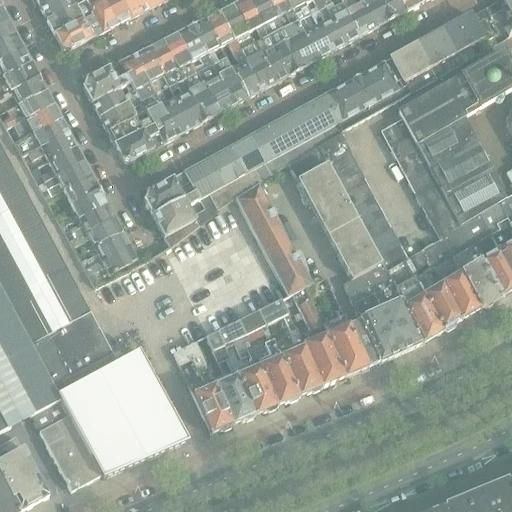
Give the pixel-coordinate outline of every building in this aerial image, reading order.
[(45,22),(85,3),(84,1),(83,0),(73,0),(70,2),(69,0),(51,0),(37,7),(45,22)] [(116,29),(100,0),(83,0),(84,1),(86,0),(92,0),(94,4),(87,7),(92,16),(102,36),(116,29)] [(131,21),(119,0),(100,0),(116,29),(131,21)] [(146,14),(138,0),(119,0),(131,21),(146,14)] [(159,7),(155,0),(138,0),(146,14),(159,7)] [(267,39),(246,0),(233,7),(248,36),(255,32),(260,42),(267,39)] [(281,32),(264,0),(246,0),(267,39),(281,32)] [(295,25),(281,0),(264,0),(281,32),(295,25)] [(305,6),(301,0),(281,0),(295,25),(303,21),(309,31),(316,27),(323,24),(320,18),(312,21),(310,17),(308,13),(316,10),(312,3),(305,6)] [(324,10),(318,0),(301,0),(305,6),(312,3),(316,10),(308,13),(310,17),(324,10)] [(318,0),(324,10),(331,6),(327,0),(318,0)] [(375,31),(361,5),(348,11),(343,0),(342,1),(341,0),(337,0),(338,2),(359,40),(375,31)] [(390,23),(378,0),(357,0),(359,3),(364,0),(367,0),(368,1),(361,5),(375,31),(390,23)] [(406,14),(398,0),(378,0),(390,23),(406,14)] [(422,6),(418,0),(398,0),(406,14),(422,6)] [(511,22),(511,0),(501,0),(500,1),(500,2),(469,19),(481,43),(486,53),(497,47),(484,23),(505,11),(511,22)] [(338,2),(331,6),(324,10),(344,48),(359,40),(338,2)] [(52,36),(92,16),(87,7),(85,3),(45,22),(52,36)] [(248,36),(233,7),(219,14),(239,54),(253,46),(248,36)] [(344,48),(324,10),(310,17),(312,21),(320,18),(323,24),(316,27),(331,56),(344,48)] [(239,54),(219,14),(205,21),(219,50),(227,46),(232,57),(239,54)] [(102,36),(92,16),(52,36),(60,51),(68,54),(102,36)] [(481,43),(469,19),(468,18),(443,32),(462,67),(475,59),(469,49),(481,43)] [(219,50),(205,21),(190,29),(211,68),(217,65),(211,54),(219,50)] [(331,56),(316,27),(309,31),(303,21),(295,25),(281,32),(287,44),(301,37),(314,64),(331,56)] [(0,44),(15,37),(7,23),(0,26),(0,44)] [(211,68),(190,29),(176,36),(191,65),(198,61),(201,67),(194,71),(196,75),(211,68)] [(314,64),(301,37),(287,44),(281,32),(267,39),(260,42),(253,46),(258,56),(274,87),(314,64)] [(462,67),(443,32),(417,47),(436,81),(462,67)] [(191,65),(176,36),(161,44),(182,83),(196,75),(194,71),(192,68),(189,70),(190,72),(187,74),(184,68),(191,65)] [(0,61),(22,51),(15,37),(0,44),(0,61)] [(182,83),(161,44),(147,51),(162,80),(166,87),(162,89),(164,92),(168,90),(182,83)] [(274,87),(258,56),(253,46),(239,54),(260,95),(274,87)] [(436,81),(417,47),(388,62),(408,97),(436,81)] [(0,78),(1,80),(30,66),(22,51),(0,61),(0,78)] [(162,80),(147,51),(134,58),(154,97),(160,94),(155,84),(162,80)] [(260,95),(239,54),(232,57),(238,67),(230,71),(246,102),(260,95)] [(473,144),(471,142),(473,141),(462,119),(511,92),(511,77),(501,56),(397,115),(401,122),(400,122),(409,140),(418,155),(426,171),(435,187),(443,202),(451,217),(459,231),(479,219),(498,208),(497,206),(505,201),(475,143),(473,144)] [(154,97),(134,58),(119,65),(130,86),(134,95),(137,100),(139,104),(154,97)] [(246,102),(230,71),(225,61),(217,65),(211,68),(233,109),(246,102)] [(408,97),(388,62),(363,76),(378,105),(388,99),(392,106),(408,97)] [(130,86),(119,65),(84,83),(81,91),(90,106),(130,86)] [(0,98),(37,79),(30,66),(1,80),(0,80),(0,98)] [(233,109),(211,68),(196,75),(219,117),(233,109)] [(219,117),(196,75),(182,83),(204,125),(219,117)] [(363,76),(343,87),(358,115),(378,105),(363,76)] [(16,108),(45,93),(37,79),(0,98),(0,105),(11,100),(16,108)] [(204,125),(182,83),(168,90),(170,94),(177,91),(180,97),(174,101),(191,132),(204,125)] [(137,100),(134,95),(130,86),(90,106),(98,121),(137,100)] [(343,87),(324,98),(339,126),(358,115),(343,87)] [(12,129),(53,108),(45,93),(16,108),(6,115),(9,122),(1,126),(5,133),(12,129)] [(191,132),(174,101),(166,105),(160,94),(154,97),(177,140),(191,132)] [(177,140),(154,97),(139,104),(144,113),(145,115),(145,117),(148,121),(151,128),(162,148),(177,140)] [(324,98),(304,109),(324,146),(339,137),(344,134),(339,126),(324,98)] [(134,119),(144,113),(139,104),(137,100),(98,121),(105,134),(134,119)] [(60,122),(53,108),(12,129),(20,143),(60,122)] [(304,109),(285,119),(306,157),(316,151),(324,146),(304,109)] [(113,149),(151,128),(148,121),(138,127),(136,122),(145,117),(145,115),(144,113),(134,119),(105,134),(113,149)] [(285,119),(266,129),(282,157),(283,157),(289,168),(306,157),(285,119)] [(21,160),(67,136),(60,122),(13,147),(21,160)] [(409,140),(400,122),(379,135),(388,152),(409,140)] [(152,154),(147,143),(152,139),(158,151),(162,148),(151,128),(113,149),(121,164),(129,167),(152,154)] [(266,129),(248,139),(269,180),(287,168),(288,169),(289,168),(283,157),(282,157),(266,129)] [(46,165),(75,150),(67,136),(21,160),(29,175),(36,171),(32,164),(42,158),(46,165)] [(339,137),(324,146),(316,151),(325,168),(348,154),(339,137)] [(269,180),(248,139),(228,150),(245,178),(253,191),(258,188),(269,180)] [(409,140),(388,152),(397,168),(418,155),(409,140)] [(37,189),(83,165),(75,150),(46,165),(51,173),(41,178),(36,171),(29,175),(37,189)] [(151,220),(194,196),(198,204),(222,191),(245,178),(228,150),(145,196),(142,204),(151,220)] [(333,183),(325,168),(316,151),(306,157),(289,168),(288,169),(350,284),(341,288),(357,322),(352,325),(348,328),(367,371),(373,369),(378,367),(423,347),(400,304),(399,305),(383,276),(374,261),(366,245),(358,231),(350,214),(341,199),(333,183)] [(0,213),(26,200),(0,152),(0,213)] [(356,169),(348,154),(325,168),(333,183),(356,169)] [(426,171),(418,155),(397,168),(405,183),(426,171)] [(61,193),(90,178),(83,165),(37,189),(44,203),(50,200),(46,193),(57,186),(61,193)] [(365,185),(356,169),(333,183),(341,199),(365,185)] [(435,187),(426,171),(405,183),(414,199),(435,187)] [(105,206),(94,186),(90,178),(61,193),(66,201),(76,221),(105,206)] [(194,196),(151,220),(168,251),(169,252),(197,230),(209,221),(217,215),(216,214),(234,203),(286,301),(289,299),(289,300),(291,299),(307,290),(311,288),(258,188),(253,191),(245,178),(222,191),(198,204),(194,196)] [(374,201),(365,185),(341,199),(350,214),(374,201)] [(435,187),(414,199),(422,214),(443,202),(435,187)] [(511,197),(505,201),(497,206),(498,208),(506,222),(511,233),(511,197)] [(88,317),(26,200),(0,214),(0,294),(29,349),(56,398),(115,366),(88,317)] [(382,217),(374,201),(350,214),(358,231),(382,217)] [(443,202),(422,214),(430,229),(451,217),(443,202)] [(68,244),(113,220),(105,206),(76,221),(81,229),(76,232),(75,230),(63,236),(68,244)] [(511,233),(506,222),(498,208),(479,219),(511,282),(511,233)] [(382,217),(358,231),(366,245),(390,232),(382,217)] [(451,217),(430,229),(438,244),(442,242),(446,240),(450,246),(463,238),(459,231),(451,217)] [(511,293),(511,282),(479,219),(459,231),(463,238),(450,246),(446,240),(442,242),(452,261),(479,313),(511,293)] [(91,249),(120,234),(113,220),(68,244),(72,252),(88,243),(91,249)] [(390,232),(366,245),(374,261),(398,247),(390,232)] [(83,272),(128,249),(120,234),(91,249),(96,257),(85,264),(84,263),(80,266),(83,272)] [(479,313),(452,261),(442,242),(438,244),(421,254),(460,324),(479,313)] [(406,262),(398,247),(374,261),(383,276),(402,265),(406,262)] [(139,269),(138,268),(136,264),(134,261),(128,249),(83,272),(95,291),(101,288),(94,277),(103,271),(108,279),(110,278),(113,282),(129,274),(139,269)] [(460,324),(421,254),(406,262),(402,265),(440,336),(460,324)] [(440,336),(402,265),(383,276),(399,305),(400,304),(423,347),(440,336)] [(344,381),(321,328),(320,327),(324,324),(317,309),(313,311),(308,302),(312,300),(307,290),(291,299),(308,335),(298,340),(322,390),(344,381)] [(29,349),(0,294),(0,484),(15,511),(27,511),(47,501),(21,454),(20,454),(13,442),(0,449),(0,435),(20,425),(30,420),(38,436),(45,449),(45,450),(70,496),(99,480),(56,398),(29,349)] [(322,390),(298,340),(280,303),(257,315),(264,329),(282,320),(290,337),(286,338),(291,350),(278,355),(298,401),(322,390)] [(278,355),(264,329),(257,315),(237,325),(244,339),(260,331),(267,345),(263,348),(269,359),(256,365),(276,410),(298,401),(278,355)] [(367,371),(348,328),(343,318),(321,328),(344,381),(367,371)] [(276,410),(256,365),(244,339),(237,325),(215,336),(224,352),(233,348),(237,357),(240,362),(248,358),(252,366),(234,374),(254,419),(276,410)] [(254,419),(234,374),(224,352),(215,336),(205,341),(204,340),(204,341),(222,380),(213,385),(233,429),(254,419)] [(233,429),(213,385),(195,345),(172,356),(177,368),(192,360),(204,388),(194,392),(192,387),(187,389),(210,438),(233,429)] [(187,445),(138,354),(115,366),(56,398),(99,480),(100,480),(102,483),(187,445)] [(511,511),(511,483),(511,484),(443,511),(511,511)] [(0,511),(15,511),(0,484),(0,511)]
